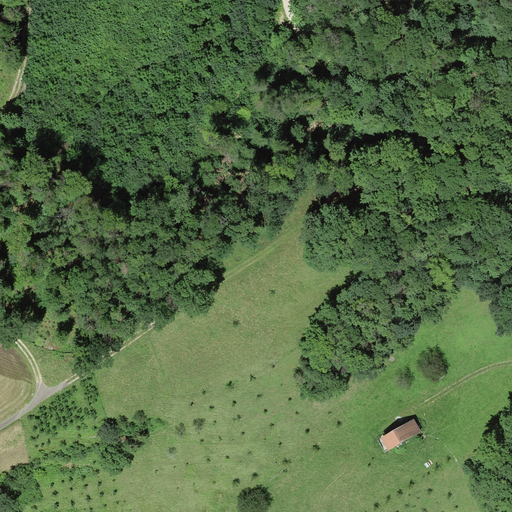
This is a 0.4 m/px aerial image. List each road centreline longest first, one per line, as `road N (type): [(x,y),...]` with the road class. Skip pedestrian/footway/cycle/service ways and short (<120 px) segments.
road 1 (track): [(40,397),(297,234)]
road 2 (track): [(511,126),(457,93),(334,58),(290,22),(284,0)]
road 3 (track): [(511,363),(470,376),(378,429)]
